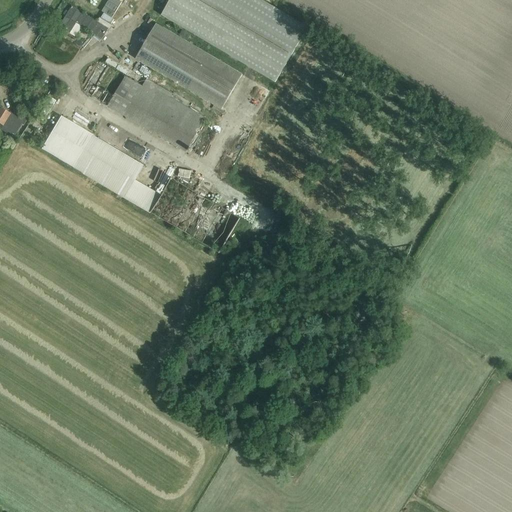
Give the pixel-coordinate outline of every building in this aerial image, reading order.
[(72,7),(59,28),(75,37),(82,27),(102,40),(109,29),(110,30),(112,26),(111,25),(114,20),(112,19),(123,0),(108,0),(101,12),(104,13),(101,19),(100,18),(97,22),(72,7)] [(260,0),(170,0),(161,15),(276,83),(308,28),(260,0)] [(243,75),(157,24),(136,60),(221,111),(243,75)] [(110,57),(108,62),(118,67),(121,62),(110,57)] [(121,64),(118,68),(128,73),(131,69),(121,64)] [(125,77),(108,106),(186,152),(206,119),(171,98),(173,94),(147,80),(142,87),(125,77)] [(31,104),(22,118),(29,122),(37,108),(31,104)] [(0,130),(10,137),(12,134),(14,135),(21,125),(23,126),(26,121),(19,117),(18,119),(10,114),(0,108),(0,130)] [(60,116),(41,150),(150,214),(161,196),(136,181),(144,166),(60,116)] [(114,140),(119,125),(105,121),(101,136),(114,140)] [(28,224),(32,215),(22,210),(18,219),(28,224)] [(55,221),(48,231),(59,239),(65,228),(55,221)] [(17,239),(24,231),(14,224),(8,232),(17,239)] [(280,229),(276,237),(280,240),(284,232),(280,229)] [(7,236),(1,246),(12,252),(18,242),(7,236)] [(185,255),(189,248),(182,244),(178,251),(185,255)] [(175,256),(170,264),(178,269),(183,260),(175,256)] [(166,271),(161,280),(169,284),(174,275),(166,271)] [(159,283),(155,292),(163,297),(168,287),(159,283)] [(73,300),(67,308),(74,313),(80,304),(73,300)] [(23,310),(31,317),(37,311),(29,303),(23,310)] [(78,339),(85,327),(62,315),(56,327),(78,339)] [(153,375),(153,365),(143,364),(143,375),(153,375)] [(0,404),(8,406),(9,398),(0,396),(0,404)] [(10,409),(17,415),(22,408),(15,403),(10,409)] [(152,414),(156,408),(150,403),(146,410),(152,414)] [(89,417),(96,421),(102,414),(95,409),(89,417)] [(33,422),(36,415),(30,413),(27,420),(33,422)] [(170,432),(178,435),(184,423),(175,419),(170,432)] [(55,426),(47,436),(56,444),(64,433),(55,426)] [(78,435),(86,438),(90,429),(82,426),(78,435)] [(72,443),(67,452),(75,457),(80,448),(72,443)] [(111,455),(107,461),(115,466),(119,460),(111,455)] [(132,479),(136,473),(127,468),(123,473),(132,479)] [(139,476),(136,481),(145,487),(149,482),(139,476)]
